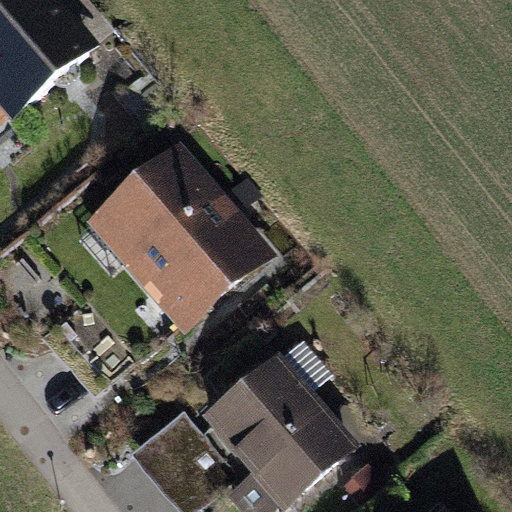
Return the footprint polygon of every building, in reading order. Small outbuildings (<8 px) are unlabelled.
[(89,57),(40,0),(10,0),(0,9),(0,103),(14,120),(89,57)] [(0,0),(0,9),(10,0),(0,0)] [(81,0),(57,0),(51,6),(80,40),(100,22),(81,0)] [(265,261),(180,161),(102,227),(187,327),(265,261)] [(350,453),(280,372),(203,438),(238,478),(250,468),(285,509),(350,453)]
